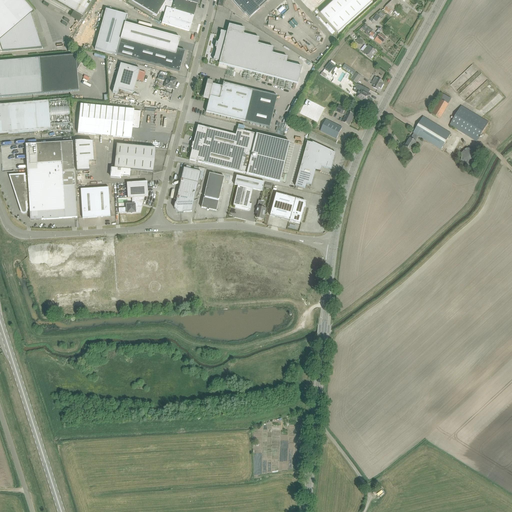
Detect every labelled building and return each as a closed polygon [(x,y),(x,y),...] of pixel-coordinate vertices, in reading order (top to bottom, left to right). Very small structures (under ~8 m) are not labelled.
[(0,0),(0,51),(2,51),(42,48),(31,14),(33,11),(23,0),(0,0)] [(54,0),(83,16),(92,0),(54,0)] [(164,12),(169,0),(131,0),(132,1),(157,16),(160,11),(164,12)] [(162,23),(189,31),(197,4),(196,4),(197,0),(174,0),(175,0),(172,0),(169,0),(164,12),(165,13),(162,23)] [(260,8),(259,7),(262,4),(266,0),(231,0),(244,14),(245,13),(249,18),(260,8)] [(335,0),(321,14),(338,33),(373,2),(371,0),(335,0)] [(392,0),(386,6),(384,8),(391,14),(401,2),(398,0),(402,0),(404,2),(405,0),(392,0)] [(179,72),(185,51),(177,49),(180,38),(125,23),(127,15),(106,9),(95,49),(116,55),(179,72)] [(243,34),(245,29),(229,24),(227,32),(221,31),(213,60),(219,61),(219,63),(297,84),(302,67),(286,63),(288,57),(272,53),(273,48),(258,44),(259,38),(243,34)] [(373,30),(365,24),(361,28),(366,32),(365,33),(370,37),(371,36),(376,39),(375,40),(380,45),(382,42),(383,43),(386,39),(380,34),(379,36),(376,33),(375,34),(372,31),(373,30)] [(365,45),(361,50),(363,52),(371,59),(376,52),(371,47),(370,48),(368,46),(367,47),(365,45)] [(77,71),(80,63),(76,61),(75,55),(0,61),(0,97),(78,91),(77,71)] [(330,62),(325,69),(329,73),(335,66),(330,62)] [(139,71),(140,69),(121,64),(113,93),(118,94),(119,89),(133,93),(136,81),(139,71)] [(353,75),(343,68),(341,70),(352,78),(353,75)] [(357,83),(361,77),(363,78),(366,73),(363,70),(359,75),(356,73),(352,80),(357,83)] [(139,71),(136,81),(142,83),(145,73),(139,71)] [(175,82),(175,79),(159,74),(158,79),(163,81),(165,81),(164,87),(174,90),(176,83),(175,82)] [(379,88),(381,89),(384,85),(382,83),(383,81),(375,77),(372,84),(375,86),(374,88),(378,90),(379,88)] [(210,96),(206,112),(245,122),(269,128),(277,96),(224,83),(224,82),(222,87),(207,83),(208,83),(210,96)] [(353,91),(358,94),(357,94),(358,94),(356,97),(363,101),(362,101),(367,104),(369,100),(370,101),(370,100),(369,100),(370,98),(371,99),(371,98),(370,98),(371,95),(363,91),(364,87),(365,87),(357,84),(355,88),(354,89),(353,91)] [(442,94),(431,113),(439,119),(451,99),(442,94)] [(51,130),(48,101),(0,105),(0,107),(0,132),(8,132),(8,134),(53,130),(51,130)] [(134,111),(134,110),(80,104),(78,133),(131,138),(132,127),(138,128),(139,111),(134,111)] [(346,116),(342,122),(345,123),(350,126),(355,115),(348,111),(348,112),(345,110),(346,109),(341,107),(339,105),(336,111),(343,115),(343,114),(346,116)] [(450,125),(477,141),(489,122),(462,105),(450,125)] [(413,133),(414,133),(419,136),(441,150),(451,134),(423,117),(413,133)] [(337,139),(342,128),(326,120),(320,131),(337,139)] [(189,160),(194,161),(279,182),(289,142),(237,129),(236,135),(198,126),(194,143),(195,143),(193,148),(192,148),(189,160)] [(411,150),(416,142),(419,136),(414,133),(411,138),(410,138),(405,146),(411,150)] [(81,141),(75,141),(77,171),(89,170),(89,162),(94,161),(92,142),(81,141)] [(77,218),(72,142),(26,144),(28,176),(25,176),(24,175),(10,175),(21,212),(22,213),(23,213),(24,213),(26,213),(26,212),(27,211),(27,208),(29,208),(30,220),(77,218)] [(315,170),(320,171),(321,167),(331,169),(335,153),(312,142),(312,143),(307,142),(295,185),(305,188),(306,183),(311,185),(315,170)] [(121,175),(129,176),(130,169),(153,172),(156,148),(117,144),(114,168),(111,168),(110,177),(120,178),(121,175)] [(473,148),(466,148),(461,153),(461,161),(466,166),(473,165),(478,161),(478,154),(473,148)] [(192,212),(201,172),(184,168),(181,179),(180,181),(181,181),(177,196),(176,198),(177,199),(176,203),(175,203),(174,208),(175,209),(176,209),(178,211),(177,212),(178,213),(183,213),(183,212),(192,212)] [(219,200),(224,177),(209,173),(204,196),(205,196),(204,198),(201,208),(207,209),(206,209),(207,210),(208,210),(209,210),(209,208),(216,210),(218,201),(217,201),(218,199),(219,200)] [(236,176),(234,185),(238,186),(233,205),(235,206),(235,208),(248,211),(248,210),(250,209),(251,209),(252,204),(249,204),(253,189),(262,191),(265,182),(236,176)] [(148,192),(147,181),(127,183),(128,198),(133,198),(134,204),(126,205),(127,208),(118,208),(119,213),(127,212),(127,213),(130,213),(131,214),(132,213),(133,213),(136,213),(135,209),(136,208),(137,207),(142,207),(146,192),(148,192)] [(109,187),(81,189),(82,218),(110,217),(109,187)] [(306,201),(276,193),(270,215),(299,224),(306,201)] [(257,207),(255,214),(257,214),(257,218),(263,219),(264,215),(266,209),(262,208),(263,202),(259,201),(257,207)] [(90,294),(55,295),(53,302),(52,302),(49,310),(50,310),(98,308),(96,308),(101,308),(103,308),(104,307),(111,307),(110,293),(91,294),(90,294)]
